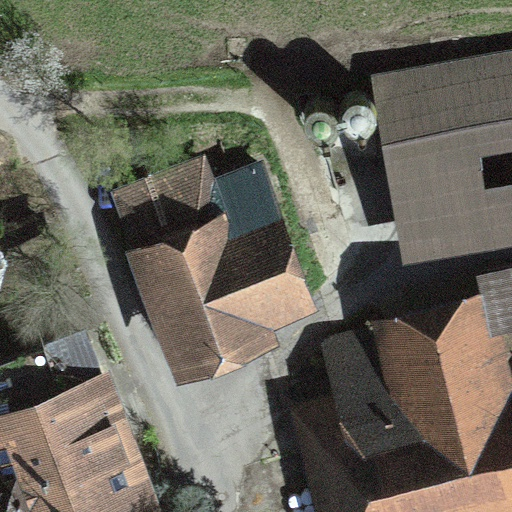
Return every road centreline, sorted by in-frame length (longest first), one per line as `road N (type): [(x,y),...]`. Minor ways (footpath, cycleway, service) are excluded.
road 1 (residential): [(0,93),(56,179),(149,391),(181,511)]
road 2 (unknown): [(149,391),(272,354),(358,285)]
